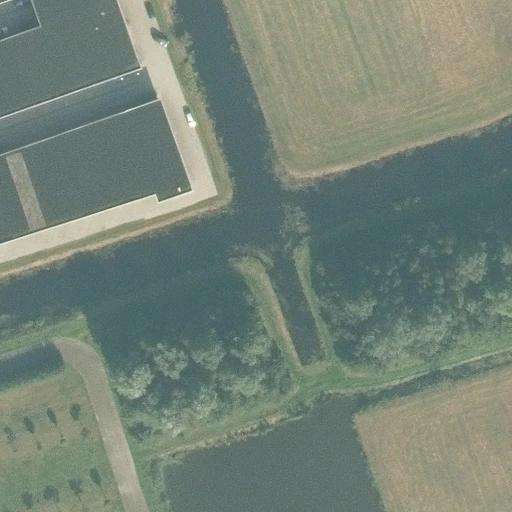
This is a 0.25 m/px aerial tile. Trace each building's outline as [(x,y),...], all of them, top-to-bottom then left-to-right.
[(48,0),(37,4),(45,24),(53,48),(79,38),(71,15),(65,0),(48,0)] [(65,0),(71,15),(113,0),(65,0)] [(118,0),(113,0),(71,15),(79,38),(81,46),(129,29),(118,0)] [(45,24),(34,28),(42,51),(53,48),(45,24)] [(34,28),(24,31),(32,55),(34,54),(42,51),(34,28)] [(81,46),(92,76),(139,59),(129,29),(81,46)] [(24,31),(14,35),(22,58),(32,55),(24,31)] [(22,58),(14,35),(3,39),(11,62),(20,59),(22,58)] [(92,76),(81,46),(79,38),(53,48),(66,85),(92,76)] [(3,39),(0,39),(0,62),(1,66),(5,64),(11,62),(3,39)] [(53,48),(42,51),(34,54),(47,92),(66,85),(53,48)] [(34,54),(32,55),(22,58),(20,59),(33,97),(47,92),(34,54)] [(33,97),(20,59),(11,62),(5,64),(19,102),(33,97)] [(0,66),(0,95),(4,107),(19,102),(5,64),(1,66),(0,66)] [(126,105),(127,109),(132,124),(164,113),(157,94),(126,105)] [(139,143),(132,124),(127,109),(109,115),(121,150),(139,144),(139,143)] [(164,113),(132,124),(139,143),(170,132),(164,113)] [(91,122),(104,156),(121,150),(109,115),(91,122)] [(74,128),(86,162),(104,156),(91,122),(74,128)] [(68,169),(86,162),(74,128),(56,134),(68,169)] [(170,132),(139,143),(139,144),(146,161),(177,150),(170,132)] [(56,134),(38,140),(50,175),(68,169),(56,134)] [(50,175),(38,140),(20,147),(32,181),(50,175)] [(139,144),(121,150),(136,190),(154,184),(152,180),(146,161),(139,144)] [(2,153),(14,188),(32,181),(20,147),(2,153)] [(121,150),(104,156),(118,196),(136,190),(121,150)] [(146,161),(152,180),(184,169),(177,150),(146,161)] [(2,153),(0,153),(0,192),(14,188),(2,153)] [(118,196),(104,156),(86,162),(100,202),(118,196)] [(86,162),(68,169),(82,208),(100,202),(86,162)] [(64,214),(82,208),(68,169),(50,175),(64,214)] [(158,197),(190,186),(184,169),(152,180),(154,184),(158,197)] [(50,175),(32,181),(46,220),(64,214),(50,175)] [(32,181),(14,188),(28,226),(46,220),(32,181)] [(14,188),(0,192),(0,203),(10,231),(28,226),(14,188)] [(0,234),(10,231),(0,203),(0,234)]
